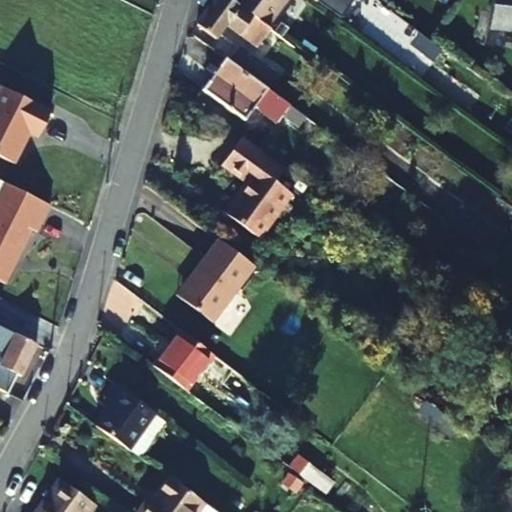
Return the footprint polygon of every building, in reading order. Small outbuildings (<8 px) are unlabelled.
[(229,2),(226,0),(216,0),(196,28),(216,42),(226,27),(255,49),(269,31),(267,30),(229,2)] [(230,0),(229,2),(267,30),(289,0),(230,0)] [(309,0),(316,4),(340,21),(354,0),(309,0)] [(511,0),(492,0),(489,29),(511,31),(511,0)] [(237,48),(227,61),(269,92),(279,78),(237,48)] [(269,92),(227,61),(225,60),(202,91),(244,121),(253,109),(275,125),(281,117),(297,130),(305,119),(269,92)] [(53,110),(3,84),(0,89),(0,152),(16,160),(31,130),(40,135),(53,110)] [(274,161),(242,137),(225,161),(250,181),(243,191),(241,190),(226,212),(259,237),(301,180),(274,161)] [(50,203),(4,181),(0,188),(0,279),(5,281),(13,265),(10,263),(15,252),(18,253),(32,227),(38,230),(50,203)] [(405,193),(396,186),(387,198),(396,205),(405,193)] [(492,248),(511,216),(511,206),(481,187),(456,226),(492,248)] [(257,270),(222,243),(200,272),(204,275),(185,301),(217,326),(257,270)] [(37,343),(0,325),(0,349),(6,353),(1,363),(21,373),(37,343)] [(213,355),(181,331),(153,367),(185,391),(213,355)] [(14,381),(0,373),(0,387),(8,392),(14,381)] [(153,414),(113,385),(104,397),(112,404),(96,426),(141,459),(154,440),(141,431),(153,414)] [(451,434),(461,416),(426,395),(415,413),(451,434)] [(166,423),(153,414),(141,431),(154,440),(166,423)] [(199,511),(204,506),(168,480),(151,504),(147,501),(139,511),(199,511)] [(96,511),(65,486),(44,511),(96,511)]
